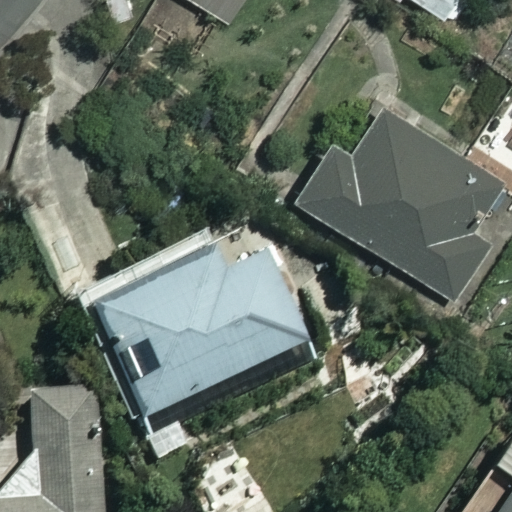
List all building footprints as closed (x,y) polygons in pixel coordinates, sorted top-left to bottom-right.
[(249,0),(197,0),(235,23),(249,0)] [(425,0),(443,12),(450,0),(425,0)] [(502,175),(385,96),(352,145),(332,131),(295,186),(450,291),(492,229),(473,217),(502,175)] [(302,335),(250,218),(80,293),(132,411),(302,335)] [(98,511),(90,381),(22,386),(25,427),(0,428),(0,511),(98,511)] [(511,511),(511,468),(482,511),(511,511)]
